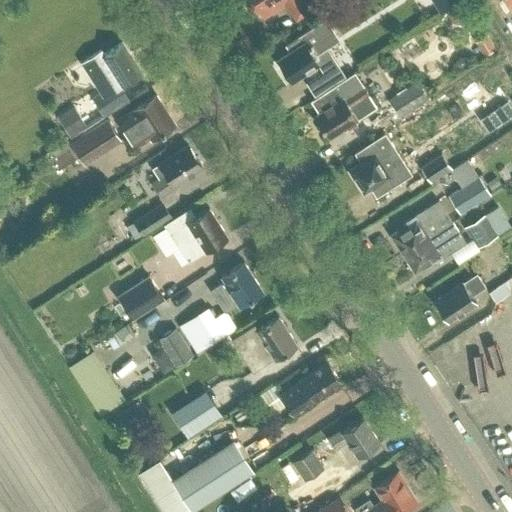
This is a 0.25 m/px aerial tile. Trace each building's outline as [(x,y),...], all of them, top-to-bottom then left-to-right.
[(309,8),(303,0),(246,0),(251,6),(257,3),(264,14),(283,2),(294,18),(309,8)] [(433,0),(440,10),(455,0),(433,0)] [(451,7),(448,11),(449,17),(453,22),(461,22),(464,19),(463,13),(459,8),(451,7)] [(301,39),(276,54),(291,78),(318,61),(313,53),(339,37),(325,15),(297,33),(301,39)] [(475,40),(483,53),(494,47),(486,33),(475,40)] [(141,71),(121,40),(103,52),(101,47),(83,59),(102,89),(91,95),(103,113),(127,98),(118,84),(122,82),(141,71)] [(400,114),(429,96),(417,78),(389,95),(400,114)] [(362,82),(343,94),(335,82),(310,98),(318,110),(314,113),(328,135),(346,124),(347,127),(356,121),(354,119),(376,104),(362,82)] [(152,134),(174,120),(155,91),(133,106),(119,115),(136,142),(150,133),(152,134)] [(478,115),(488,129),(511,111),(511,104),(506,96),(478,115)] [(72,134),(88,123),(74,102),(58,112),(72,134)] [(86,161),(123,137),(108,114),(71,138),(86,161)] [(349,167),(363,190),(387,174),(393,183),(410,172),(384,132),(354,152),(359,160),(349,167)] [(71,143),(52,155),(59,165),(77,153),(71,143)] [(160,196),(176,185),(174,182),(201,164),(187,143),(159,162),(152,167),(158,176),(150,181),(160,196)] [(430,180),(451,165),(441,151),(420,166),(430,180)] [(460,210),(491,191),(480,172),(449,192),(460,210)] [(485,181),(490,189),(500,183),(495,175),(485,181)] [(403,250),(428,234),(452,219),(438,198),(403,220),(405,224),(392,232),(403,250)] [(143,232),(169,216),(160,201),(134,217),(143,232)] [(165,223),(188,259),(204,248),(205,248),(227,235),(209,206),(195,214),(191,207),(165,223)] [(478,245),(498,232),(485,211),(465,224),(478,245)] [(428,234),(403,250),(414,268),(428,259),(430,262),(441,255),(442,255),(465,240),(452,219),(428,234)] [(225,310),(227,309),(238,302),(239,304),(262,289),(244,260),(221,274),(224,279),(210,288),(224,308),(225,310)] [(448,317),(476,299),(471,293),(484,284),(475,270),(462,278),(463,279),(435,297),(448,317)] [(132,316),(162,296),(148,274),(118,293),(132,316)] [(496,299),(510,290),(504,280),(489,289),(496,299)] [(225,310),(224,308),(215,314),(208,304),(180,322),(197,349),(236,323),(227,309),(225,310)] [(296,342),(278,314),(257,327),(254,322),(231,337),(252,369),(273,356),(274,357),(296,342)] [(177,324),(159,336),(176,363),(195,351),(177,324)] [(69,360),(98,409),(120,396),(90,347),(69,360)] [(294,411),(314,399),(313,397),(341,380),(328,360),(299,378),(281,390),(294,411)] [(189,398),(170,411),(185,434),(210,419),(219,413),(211,400),(197,409),(189,398)] [(380,442),(363,415),(341,429),(339,429),(327,437),(334,448),(347,440),(357,456),(380,442)] [(234,435),(172,475),(191,505),(192,507),(254,467),(234,435)] [(304,478),(323,465),(311,447),(291,459),(304,478)] [(360,511),(395,511),(417,498),(398,469),(374,484),(382,497),(360,511)] [(353,511),(341,492),(310,511),(353,511)]
